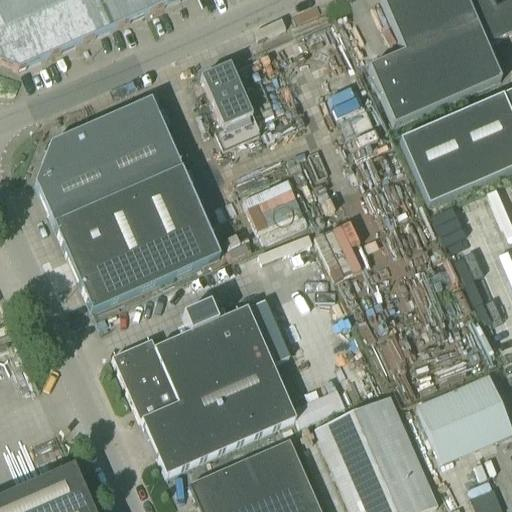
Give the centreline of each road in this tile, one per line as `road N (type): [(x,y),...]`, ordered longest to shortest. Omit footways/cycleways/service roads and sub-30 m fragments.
road 1 (unclassified): [(129,511),(0,208)]
road 2 (unclassified): [(0,126),(287,0)]
